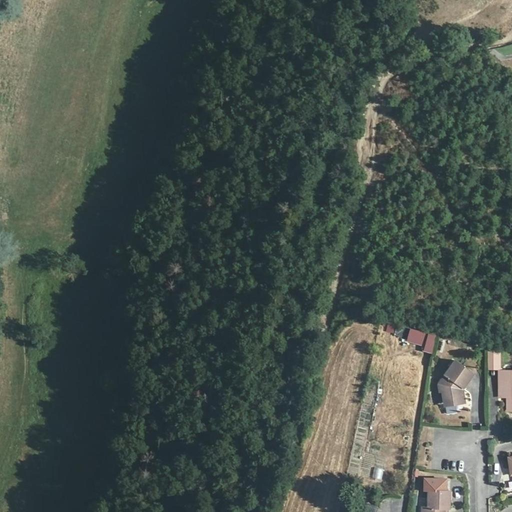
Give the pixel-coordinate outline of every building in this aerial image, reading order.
[(387,323),(385,332),(393,333),(394,324),(387,323)] [(435,336),(411,329),(408,342),(425,346),(424,351),(432,353),(435,336)] [(500,352),(487,349),(487,369),(500,368),(500,352)] [(474,374),(455,361),(438,384),(440,392),(442,391),(444,402),(454,400),(455,405),(464,403),(463,394),(461,392),(474,374)] [(511,371),(499,371),(500,397),(509,398),(509,411),(511,410),(511,371)] [(375,468),(373,478),(382,480),(384,469),(375,468)] [(447,479),(425,479),(425,491),(429,491),(428,508),(423,508),(422,511),(443,511),(444,508),(448,508),(450,508),(450,491),(446,490),(447,479)]
